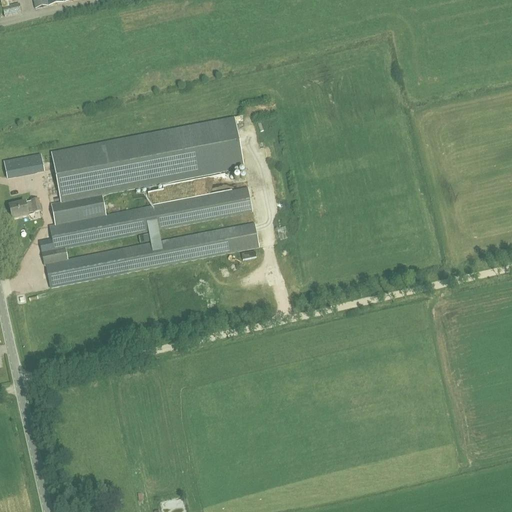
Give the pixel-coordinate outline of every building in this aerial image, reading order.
[(0,0),(1,1),(4,17),(21,14),(19,5),(9,7),(7,0),(8,0),(0,0)] [(32,0),(35,10),(80,0),(79,0),(32,0)] [(235,120),(51,156),(61,205),(102,197),(244,169),(235,120)] [(4,163),(7,179),(44,172),(41,156),(4,163)] [(80,221),(55,226),(49,227),(54,251),(54,252),(65,250),(132,237),(252,213),(247,188),(127,212),(106,216),(80,221)] [(51,206),(55,226),(80,221),(106,216),(102,197),(61,205),(51,206)] [(12,221),(28,217),(26,209),(32,208),(33,213),(41,211),(38,200),(9,207),(12,221)] [(67,260),(45,265),(50,290),(80,284),(128,275),(259,249),(254,223),(123,249),(80,258),(67,260)] [(67,260),(65,250),(54,252),(54,251),(41,253),(44,265),(45,265),(67,260)] [(133,490),(143,489),(142,482),(132,483),(133,490)]
